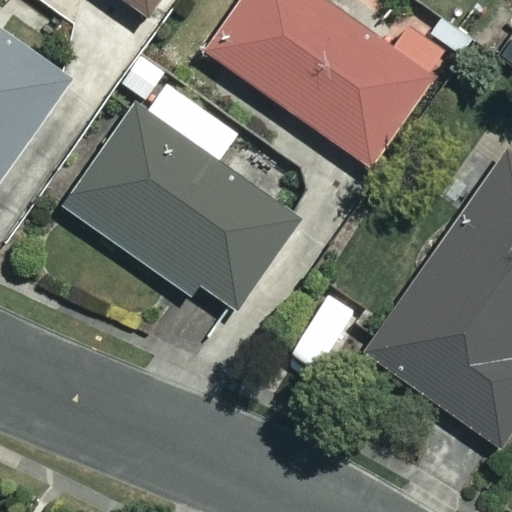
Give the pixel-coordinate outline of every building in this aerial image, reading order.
[(169,0),(107,0),(150,29),(169,0)] [(433,92),(303,0),(252,0),(207,63),(370,180),(433,92)] [(0,184),(66,91),(0,44),(0,184)] [(240,146),(157,88),(66,219),(228,331),(297,231),(218,177),(240,146)] [(511,421),(511,167),(507,164),(368,366),(492,451),(511,421)]
